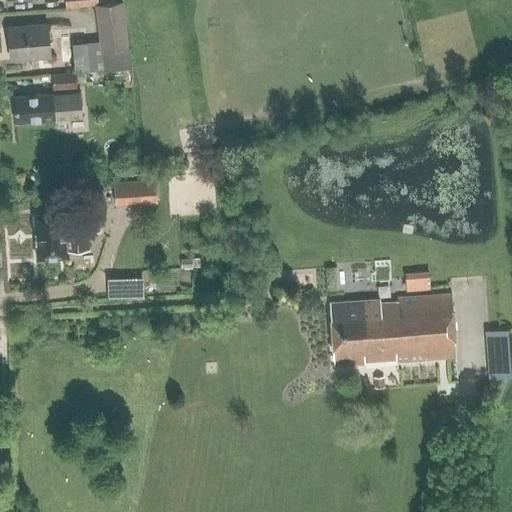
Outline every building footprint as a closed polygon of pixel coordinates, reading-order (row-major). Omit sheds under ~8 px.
[(103,70),(130,67),(128,49),(126,49),(122,4),(96,6),(100,51),(101,51),(103,70)] [(9,60),(48,57),(46,24),(7,27),(9,60)] [(100,70),(97,41),(69,44),(72,73),(100,70)] [(73,89),(72,73),(48,75),(49,91),(73,89)] [(80,92),(12,97),(14,123),(82,118),(80,92)] [(156,200),(154,181),(114,183),(115,202),(156,200)] [(83,195),(84,206),(96,205),(95,194),(83,195)] [(67,251),(88,250),(86,216),(65,218),(65,214),(33,216),(36,259),(68,258),(67,251)] [(427,274),(404,275),(405,292),(429,290),(427,274)] [(394,359),(394,362),(455,358),(451,295),(451,294),(396,298),(397,301),(379,302),(379,298),(329,302),(329,303),(333,367),(364,364),(363,361),(394,359)] [(381,386),(381,376),(370,377),(370,387),(381,386)]
